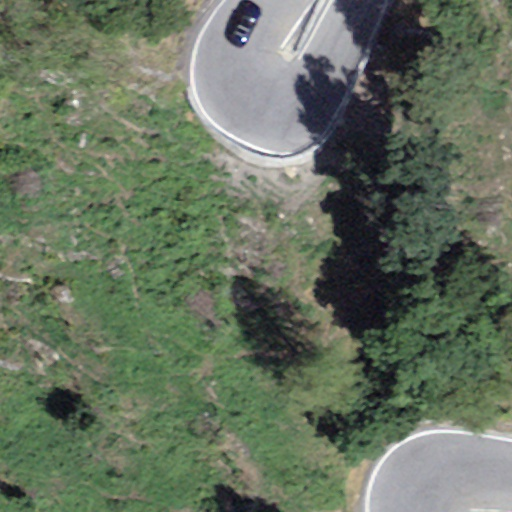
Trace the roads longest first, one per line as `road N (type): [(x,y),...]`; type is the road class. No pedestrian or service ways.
road 1 (tertiary): [(356,0),(304,93),(272,106),(244,92),(236,58),(268,0)]
road 2 (tertiary): [(407,511),(418,485),(436,476),(511,476)]
